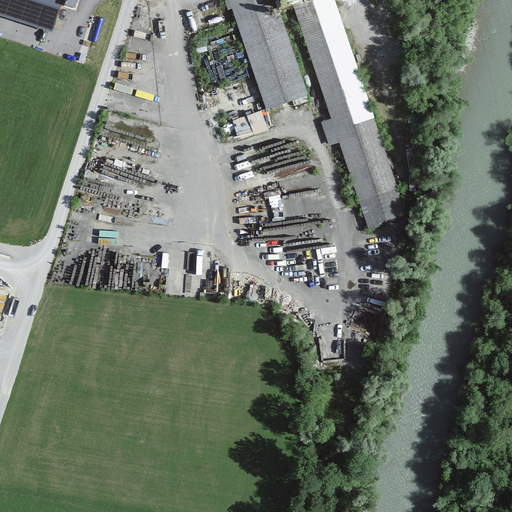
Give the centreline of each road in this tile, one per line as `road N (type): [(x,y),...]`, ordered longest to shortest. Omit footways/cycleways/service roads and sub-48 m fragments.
road 1 (unclassified): [(130,0),(0,403)]
road 2 (unknown): [(170,0),(191,149)]
